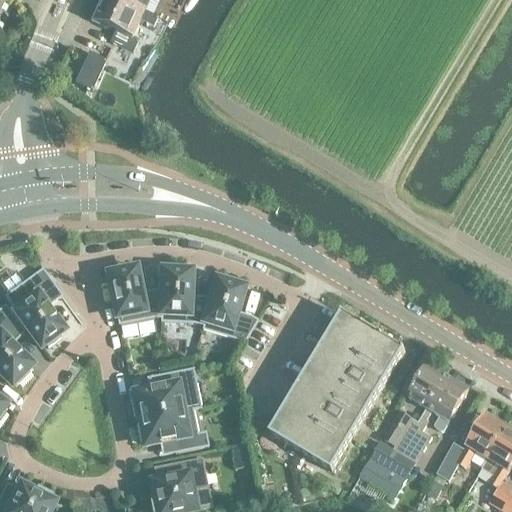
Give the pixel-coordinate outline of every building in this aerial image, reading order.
[(153,29),(157,20),(143,13),(115,0),(101,0),(91,21),(114,32),(109,43),(132,54),(138,42),(131,39),(138,23),(153,29)] [(115,0),(143,13),(149,0),(115,0)] [(89,54),(75,85),(92,93),(107,62),(89,54)] [(108,277),(118,327),(153,320),(154,292),(139,295),(135,272),(129,273),(129,268),(112,272),(113,276),(108,277)] [(195,329),(204,299),(188,298),(190,275),(184,275),(184,270),(168,269),(167,274),(162,273),(161,293),(154,292),(153,320),(160,321),(160,325),(190,326),(190,327),(195,329)] [(62,299),(42,271),(4,299),(41,349),(45,346),(47,350),(61,340),(58,336),(63,333),(54,321),(55,320),(47,310),(62,299)] [(242,349),(257,323),(250,318),(235,314),(242,291),(237,289),(239,285),(222,280),(221,285),(216,283),(211,301),(204,299),(195,329),(202,331),(201,335),(235,345),(242,349)] [(0,376),(11,387),(15,384),(18,387),(30,375),(27,372),(30,368),(20,357),(21,356),(11,347),(24,334),(5,308),(0,311),(0,376)] [(342,317),(291,403),(270,437),(332,474),(404,354),(404,355),(405,353),(404,352),(403,353),(344,317),(343,316),(342,317)] [(236,363),(232,371),(239,375),(243,367),(236,363)] [(439,401),(451,381),(428,367),(410,397),(411,398),(394,426),(405,433),(413,421),(418,425),(427,411),(434,399),(439,401)] [(138,418),(139,422),(192,412),(192,413),(200,411),(193,371),(159,378),(161,390),(148,392),(148,393),(134,396),(135,402),(130,402),(134,419),(138,418)] [(469,392),(451,381),(439,401),(434,399),(427,411),(418,425),(413,421),(405,433),(394,426),(376,455),(374,454),(360,479),(358,478),(347,497),(354,499),(364,482),(384,494),(390,498),(388,501),(392,504),(433,441),(422,434),(429,424),(427,422),(429,418),(431,415),(440,420),(436,428),(445,433),(469,392)] [(197,436),(192,413),(192,412),(139,422),(140,427),(135,427),(139,444),(143,443),(144,448),(159,445),(159,446),(172,444),(175,456),(208,449),(205,434),(197,436)] [(476,455),(487,462),(488,462),(508,429),(486,416),(465,452),(453,446),(436,477),(448,484),(458,467),(466,472),(476,455)] [(489,486),(498,491),(489,505),(500,511),(503,511),(511,497),(511,487),(503,482),(509,474),(511,469),(511,431),(508,429),(488,462),(487,462),(481,471),(494,478),(489,486)] [(155,501),(150,501),(152,511),(199,511),(196,492),(208,490),(202,460),(153,470),(155,484),(151,485),(155,501)] [(440,502),(448,486),(435,480),(427,495),(440,502)] [(6,486),(0,497),(0,511),(49,511),(53,505),(50,504),(52,500),(36,492),(34,496),(21,489),(19,492),(6,486)] [(511,511),(511,497),(503,511),(511,511)]
